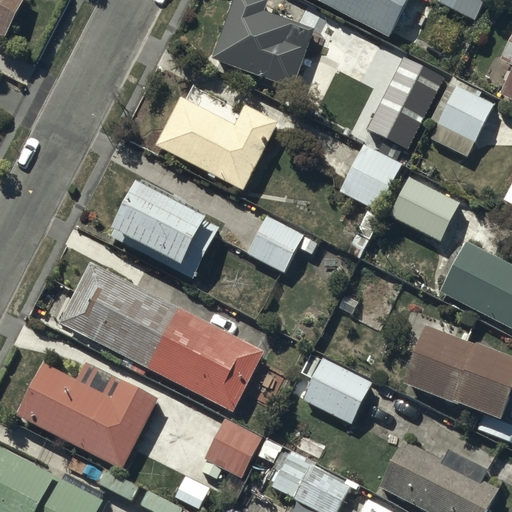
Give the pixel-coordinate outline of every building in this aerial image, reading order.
[(0,0),(0,38),(7,42),(28,0),(0,0)] [(252,0),(237,0),(213,67),(297,96),(318,36),(265,17),(269,6),(252,0)] [(309,0),(391,42),(412,0),(309,0)] [(487,0),(443,0),(441,5),(478,22),(487,0)] [(404,54),(356,32),(340,67),(388,89),(404,54)] [(416,64),(404,58),(397,72),(409,77),(416,64)] [(511,80),(503,100),(511,104),(511,80)] [(459,91),(434,145),(473,163),(498,109),(459,91)] [(185,101),(159,153),(247,196),(281,128),(247,111),(239,128),(185,101)] [(289,147),(266,169),(290,194),(313,172),(289,147)] [(405,170),(366,151),(343,196),(382,215),(405,170)] [(435,182),(443,166),(416,152),(407,168),(435,182)] [(462,208),(412,183),(393,222),(443,246),(462,208)] [(141,189),(113,240),(194,285),(223,234),(141,189)] [(380,225),(368,219),(359,237),(371,243),(380,225)] [(306,240),(271,222),(251,258),(287,277),(306,240)] [(369,245),(359,241),(351,256),(361,261),(369,245)] [(511,269),(469,247),(442,299),(511,335),(511,269)] [(94,268),(63,328),(233,417),(265,357),(94,268)] [(359,307),(346,300),(341,309),(354,317),(359,307)] [(511,365),(429,333),(406,390),(505,430),(511,412),(511,365)] [(376,386),(327,363),(306,405),(355,428),(376,386)] [(46,369),(19,424),(126,476),(161,406),(120,386),(113,402),(46,369)] [(264,444),(228,425),(207,464),(243,483),(264,444)] [(325,452),(303,441),(298,450),(320,461),(325,452)] [(406,445),(382,494),(419,511),(490,511),(498,495),(484,488),(489,478),(450,459),(447,465),(406,445)] [(284,453),(270,446),(262,461),(276,468),(284,453)] [(3,455),(0,461),(0,511),(99,511),(102,507),(3,455)] [(343,511),(355,490),(291,458),(274,492),(314,511),(343,511)] [(223,475),(208,468),(204,476),(219,483),(223,475)] [(202,511),(212,494),(189,482),(179,502),(197,511),(202,511)] [(178,511),(151,496),(143,510),(146,511),(178,511)]
